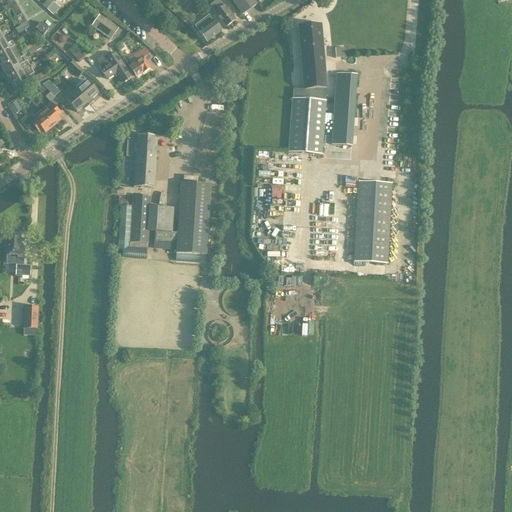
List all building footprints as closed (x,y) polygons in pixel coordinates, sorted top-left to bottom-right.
[(217,0),(212,0),(208,3),(215,13),(215,14),(225,27),(235,20),(224,7),(224,6),(221,2),(220,3),(217,0)] [(232,0),(242,14),(255,5),(251,0),(232,0)] [(42,6),(53,15),(59,8),(53,3),(51,5),(46,1),(42,6)] [(14,2),(8,5),(11,10),(16,18),(21,15),(17,6),(14,2)] [(209,15),(194,26),(196,28),(206,42),(221,31),(210,17),(209,15)] [(91,27),(110,40),(118,29),(99,16),(91,27)] [(35,28),(43,35),(48,29),(40,23),(35,28)] [(293,88),(288,152),(321,154),(326,87),(321,25),(298,27),(304,89),(293,88)] [(0,55),(5,52),(15,47),(12,42),(6,45),(3,39),(0,40),(0,55)] [(5,52),(0,55),(0,66),(1,68),(21,57),(15,47),(5,52)] [(129,67),(134,76),(148,68),(145,62),(150,59),(144,48),(129,58),(133,65),(129,67)] [(344,48),(334,49),(335,59),(344,58),(345,58),(345,48),(344,48)] [(73,56),(78,62),(83,57),(79,51),(73,56)] [(115,54),(106,60),(105,57),(102,56),(98,60),(97,62),(99,65),(98,65),(101,70),(100,71),(107,80),(116,74),(122,83),(130,77),(115,54)] [(2,76),(4,80),(29,66),(26,61),(23,63),(20,58),(21,58),(21,57),(1,68),(5,75),(2,76)] [(83,72),(72,62),(68,67),(79,77),(83,72)] [(29,66),(4,80),(6,84),(9,83),(13,90),(27,82),(25,79),(34,74),(29,66)] [(29,80),(33,86),(46,78),(42,72),(29,80)] [(336,74),(331,145),(351,147),(356,76),(336,74)] [(42,85),(50,93),(54,97),(59,92),(49,81),(42,85)] [(76,91),(89,105),(93,102),(91,100),(97,94),(86,81),(76,91)] [(85,109),(89,105),(76,91),(65,99),(76,112),(83,107),(85,109)] [(50,103),(39,112),(53,126),(60,120),(58,118),(61,115),(59,113),(55,108),(59,103),(54,97),(50,93),(45,97),(50,103)] [(14,115),(21,111),(16,102),(9,107),(14,115)] [(33,126),(38,131),(40,133),(43,130),(45,133),(53,126),(39,112),(29,121),(25,117),(20,121),(27,130),(33,126)] [(170,117),(158,117),(158,136),(170,136),(170,117)] [(153,188),(156,138),(137,137),(136,140),(127,139),(126,157),(135,157),(133,187),(153,188)] [(387,264),(391,184),(358,182),(354,262),(387,264)] [(120,206),(118,252),(122,252),(122,258),(146,260),(146,249),(147,249),(148,243),(148,231),(155,231),(154,240),(154,248),(174,249),(174,241),(177,241),(176,253),(175,263),(205,265),(206,255),(210,184),(180,183),(179,208),(173,208),(150,207),(150,197),(133,196),(132,207),(120,206)] [(7,264),(17,264),(17,266),(16,266),(16,275),(29,276),(30,267),(23,266),(23,249),(24,248),(25,241),(19,241),(19,238),(18,238),(14,236),(9,238),(8,237),(8,239),(4,239),(3,247),(7,248),(7,264)] [(24,307),(23,329),(24,329),(37,330),(38,307),(24,307)]
